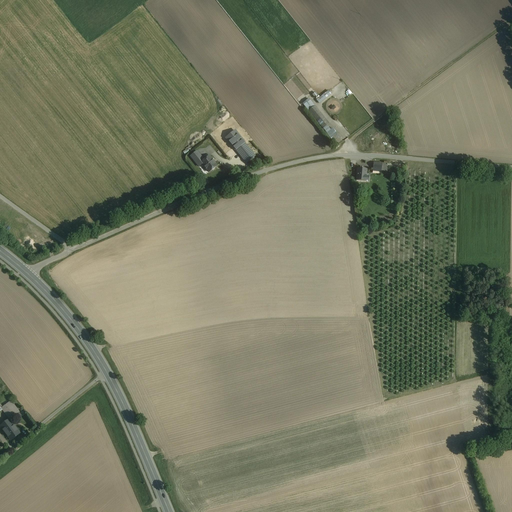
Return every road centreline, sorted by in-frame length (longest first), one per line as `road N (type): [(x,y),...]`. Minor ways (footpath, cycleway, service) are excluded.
road 1 (unclassified): [(511,167),(386,156),(307,159),(240,178),(26,272)]
road 2 (primary): [(26,272),(107,373),(169,511)]
road 3 (track): [(334,155),(511,17)]
